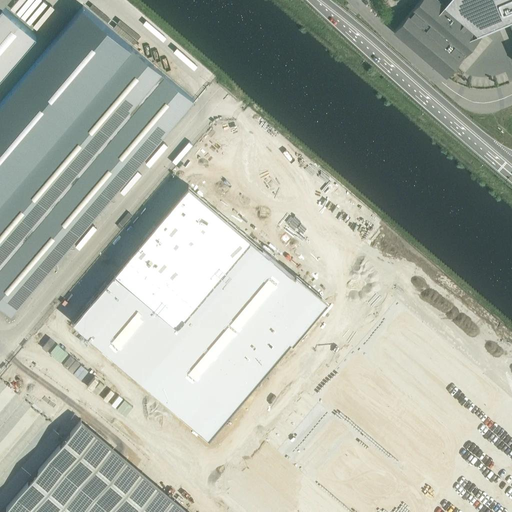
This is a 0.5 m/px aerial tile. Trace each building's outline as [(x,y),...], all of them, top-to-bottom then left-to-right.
[(0,0),(0,75),(36,34),(2,4),(5,0),(0,0)] [(420,0),(394,30),(446,75),(480,36),(477,33),(444,4),(439,0),(420,0)] [(511,0),(447,0),(444,4),(477,33),(509,20),(511,27),(511,0)] [(83,5),(0,102),(0,303),(11,313),(15,309),(18,305),(51,266),(94,215),(110,197),(193,99),(132,48),(83,5)] [(191,190),(74,326),(210,442),(326,306),(191,190)] [(0,461),(11,470),(36,440),(12,421),(19,413),(29,420),(46,399),(4,365),(0,369),(0,461)] [(461,452),(412,511),(511,511),(511,442),(442,386),(418,416),(458,448),(461,452)] [(188,511),(72,420),(0,511),(188,511)]
